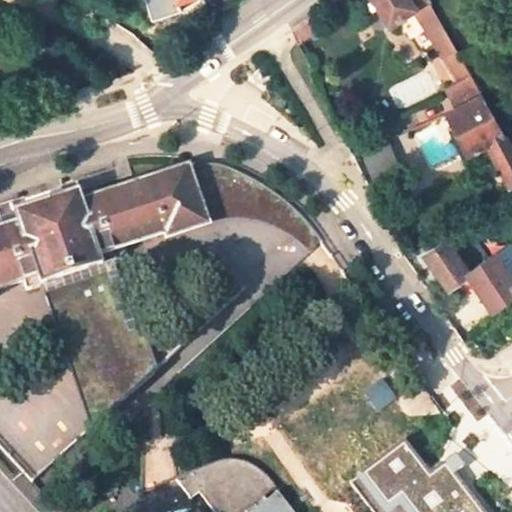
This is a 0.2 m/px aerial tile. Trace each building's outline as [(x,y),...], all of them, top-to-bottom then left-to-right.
[(430,0),(373,0),(390,25),(406,15),(425,49),(437,43),(444,57),(448,54),(458,49),(445,26),(430,0)] [(302,49),(332,29),(321,11),(293,31),(302,49)] [(472,75),(458,49),(448,54),(462,80),(472,75)] [(484,96),(472,75),(462,80),(448,87),(459,108),(484,96)] [(447,114),(467,156),(488,145),(510,188),(511,186),(511,146),(484,96),(447,114)] [(115,250),(166,233),(168,239),(209,225),(209,223),(199,195),(235,190),(250,190),(282,196),(275,191),(265,184),(252,176),(243,171),(235,169),(224,166),(210,164),(202,165),(195,165),(190,167),(99,197),(92,174),(0,205),(0,212),(5,229),(0,230),(0,290),(25,282),(29,291),(119,260),(115,250)] [(235,190),(199,195),(209,223),(230,220),(246,219),(266,223),(286,231),(300,239),(312,248),(324,241),(316,231),(309,222),(302,214),(291,204),(282,196),(250,190),(235,190)] [(446,240),(425,255),(449,291),(470,276),(467,272),(446,240)] [(511,245),(511,244),(495,254),(511,280),(511,245)] [(511,296),(511,280),(495,254),(467,272),(470,276),(493,310),(511,296)] [(109,276),(46,298),(93,431),(159,374),(145,333),(130,338),(109,276)] [(395,398),(383,383),(359,401),(370,416),(395,398)] [(420,437),(447,443),(454,418),(426,411),(420,437)] [(431,474),(406,440),(360,476),(388,511),(401,502),(409,511),(486,511),(457,475),(447,463),(431,474)] [(447,463),(457,475),(467,467),(457,454),(447,463)] [(285,511),(274,498),(263,506),(260,501),(272,492),(254,471),(241,464),(235,462),(228,462),(221,463),(177,479),(193,500),(201,493),(215,511),(285,511)] [(387,511),(388,511),(360,476),(351,482),(374,511),(387,511)]
